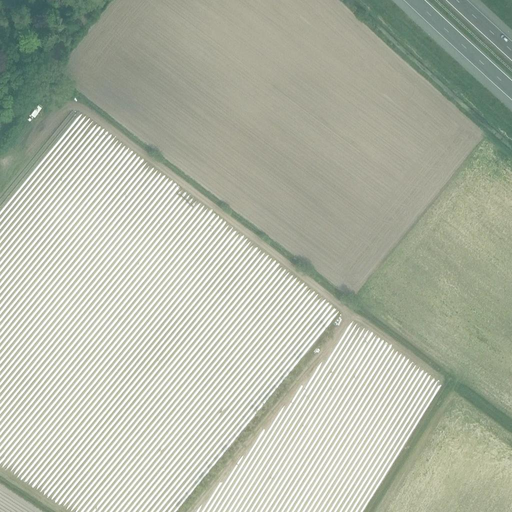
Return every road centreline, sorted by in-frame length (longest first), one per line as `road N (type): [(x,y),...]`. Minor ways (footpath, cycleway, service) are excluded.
road 1 (unclassified): [(99,0),(0,137)]
road 2 (motorway): [(415,0),(511,89)]
